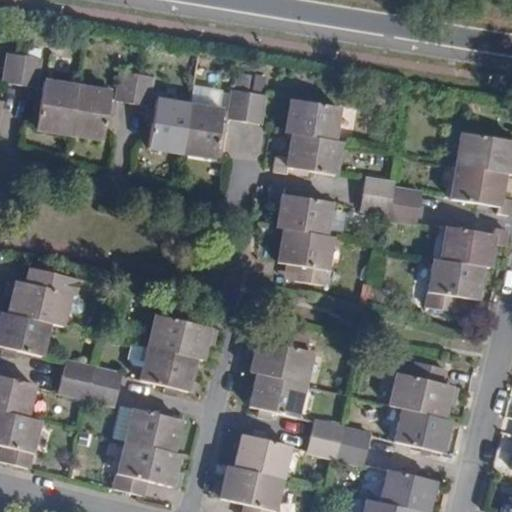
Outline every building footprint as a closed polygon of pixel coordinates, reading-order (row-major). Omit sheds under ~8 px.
[(8,54),(3,83),(19,85),(23,57),(8,54)] [(23,57),(19,85),(34,88),(38,60),(23,57)] [(131,104),(136,75),(120,73),(116,101),(131,104)] [(151,78),(136,75),(131,104),(146,106),(151,78)] [(68,134),(76,86),(43,82),(36,129),(68,134)] [(108,92),(76,86),(68,134),(101,139),(105,115),(107,102),(108,92)] [(243,122),(247,95),(232,92),(228,119),(243,122)] [(262,97),(248,95),(247,95),(243,122),(258,125),(262,97)] [(147,146),(180,152),(189,104),(154,98),(153,109),(151,122),(147,146)] [(290,135),(333,141),(339,108),(290,101),(285,133),(290,135)] [(115,103),(107,102),(105,115),(113,116),(115,103)] [(189,104),(180,152),(214,157),(221,109),(189,104)] [(145,108),(144,121),(151,122),(153,109),(145,108)] [(454,167),(503,174),(510,176),(511,161),(511,142),(459,134),(454,167)] [(335,176),(341,142),(333,141),(290,135),(286,161),(275,159),(272,172),(285,175),(286,168),(335,176)] [(510,216),(511,214),(508,214),(510,198),(499,197),(503,174),(454,167),(449,200),(497,208),(496,214),(510,216)] [(390,199),(392,190),(392,185),(364,180),(362,194),(390,199)] [(280,207),(276,228),(283,230),(325,237),(330,203),(282,195),(283,189),(270,187),(268,204),(280,207)] [(418,209),(420,195),(392,190),(390,199),(389,204),(418,209)] [(388,212),(389,204),(390,199),(362,194),(360,208),(388,212)] [(388,212),(387,218),(415,222),(418,209),(389,204),(388,212)] [(503,232),(507,233),(507,231),(494,229),(493,235),(444,227),(438,260),(481,268),(488,268),(491,244),(501,246),(503,232)] [(325,237),(283,230),(277,265),(288,266),(297,268),(295,282),(323,287),(331,238),(325,237)] [(438,260),(432,259),(424,309),(452,314),(455,298),(475,301),(481,268),(438,260)] [(297,268),(288,266),(286,280),(295,282),(297,268)] [(11,298),(7,315),(47,324),(61,327),(63,316),(68,297),(74,299),(78,282),(29,270),(26,285),(15,283),(11,298)] [(5,297),(11,298),(15,283),(9,281),(5,297)] [(68,297),(63,316),(73,317),(75,316),(78,316),(79,315),(81,313),(82,312),(83,310),(83,307),(82,304),(82,303),(81,302),(79,301),(77,300),(74,299),(68,297)] [(155,316),(147,348),(194,359),(200,361),(203,345),(207,328),(190,324),(194,309),(164,303),(161,317),(155,316)] [(1,313),(0,317),(0,347),(2,348),(15,351),(39,357),(47,324),(7,315),(1,313)] [(216,330),(207,328),(203,345),(211,347),(214,336),(216,330)] [(274,345),(257,340),(253,357),(249,373),(256,374),(304,386),(311,354),(304,352),(308,337),(277,330),(274,345)] [(257,340),(249,338),(248,346),(246,355),(253,357),(257,340)] [(143,368),(147,348),(133,345),(129,359),(133,366),(143,368)] [(15,351),(2,348),(1,354),(13,358),(15,351)] [(143,368),(140,381),(164,387),(177,390),(186,392),(194,359),(147,348),(143,368)] [(61,377),(89,384),(93,369),(65,363),(61,377)] [(397,374),(389,407),(401,409),(442,419),(446,404),(450,387),(440,385),(444,371),(415,363),(411,378),(397,374)] [(93,369),(89,384),(117,391),(120,377),(93,369)] [(0,370),(0,376),(9,379),(10,373),(0,370)] [(296,419),(304,386),(256,374),(248,407),(257,409),(270,412),(296,419)] [(0,411),(25,418),(33,385),(9,379),(0,376),(0,411)] [(58,391),(85,398),(89,384),(61,377),(58,391)] [(89,384),(85,398),(114,404),(117,391),(89,384)] [(177,390),(164,387),(162,393),(176,396),(177,390)] [(450,387),(446,404),(452,406),(457,389),(450,387)] [(157,415),(171,418),(172,412),(158,408),(157,415)] [(269,419),(270,412),(257,409),(255,416),(269,419)] [(440,454),(448,421),(442,419),(401,409),(393,442),(440,454)] [(113,439),(126,442),(133,413),(120,410),(113,439)] [(133,413),(126,442),(172,453),(179,420),(171,418),(157,415),(133,410),(133,413)] [(0,447),(2,448),(0,455),(0,462),(27,469),(38,421),(25,418),(0,411),(0,447)] [(337,444),(341,430),(313,423),(309,437),(337,444)] [(369,436),(341,430),(337,444),(365,450),(369,436)] [(280,479),(288,447),(262,440),(252,438),(241,435),(233,468),(280,479)] [(334,458),(337,444),(309,437),(306,451),(334,458)] [(126,442),(115,490),(143,496),(146,481),(170,487),(174,472),(178,455),(172,453),(126,442)] [(365,450),(337,444),(334,458),(362,464),(365,450)] [(243,505),(241,511),(272,511),(280,479),(233,468),(226,466),(223,482),(219,499),(243,505)] [(426,511),(433,482),(386,470),(385,476),(379,499),(378,503),(416,511),(426,511)] [(174,472),(170,487),(177,490),(179,481),(181,474),(174,472)] [(379,499),(385,476),(375,473),(370,496),(379,499)] [(213,490),(211,497),(219,499),(223,482),(216,480),(213,490)] [(511,511),(511,501),(505,499),(501,511),(511,511)] [(363,511),(416,511),(378,503),(366,500),(363,511)]
